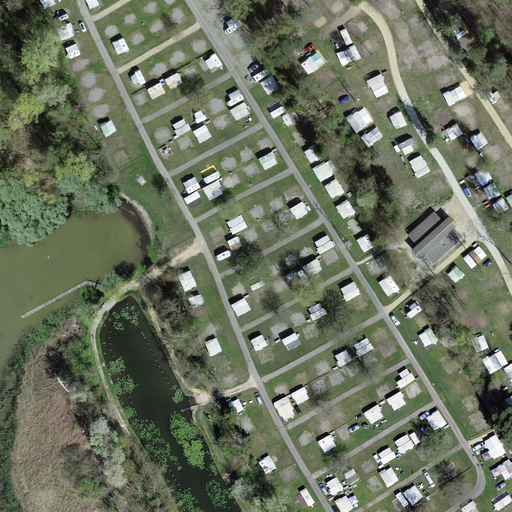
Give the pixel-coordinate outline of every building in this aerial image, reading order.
[(346,0),(325,0),(338,13),(349,3),(346,0)] [(389,0),(383,5),(395,20),(405,12),(395,0),(389,0)] [(442,0),(441,1),(447,10),(455,4),(451,0),(442,0)] [(171,10),(178,19),(186,12),(179,3),(171,10)] [(314,18),(321,10),(315,5),(308,13),(314,18)] [(411,23),(421,19),(417,8),(407,12),(411,23)] [(324,13),(314,17),(318,26),(328,21),(324,13)] [(149,21),(155,32),(167,25),(160,14),(149,21)] [(348,27),(356,37),(371,26),(364,16),(348,27)] [(135,44),(146,38),(140,26),(128,32),(135,44)] [(338,49),(354,37),(346,26),(330,38),(338,49)] [(365,55),(376,49),(370,37),(359,42),(365,55)] [(118,53),(128,49),(123,38),(113,42),(118,53)] [(201,54),(211,49),(206,39),(196,43),(201,54)] [(341,52),(347,63),(364,54),(357,43),(341,52)] [(409,49),(416,65),(428,60),(422,44),(409,49)] [(183,49),(175,53),(180,64),(188,60),(183,49)] [(313,69),(327,61),(321,49),(306,58),(313,69)] [(219,51),(207,56),(213,69),(225,64),(219,51)] [(85,70),(88,81),(103,78),(100,66),(85,70)] [(171,87),(185,82),(181,70),(167,75),(171,87)] [(321,78),(327,84),(334,77),(328,71),(321,78)] [(145,72),(133,76),(138,88),(149,83),(145,72)] [(273,72),(262,81),(271,92),(282,83),(273,72)] [(432,73),(421,79),(429,92),(440,86),(432,73)] [(347,74),(329,84),(339,100),(356,90),(347,74)] [(152,96),(166,92),(163,81),(149,85),(152,96)] [(463,82),(445,91),(452,103),(469,94),(463,82)] [(88,90),(92,100),(104,95),(99,85),(88,90)] [(430,109),(448,101),(443,89),(425,98),(430,109)] [(383,114),(402,105),(396,91),(377,100),(383,114)] [(269,105),(276,115),(287,108),(280,98),(269,105)] [(463,114),(475,108),(470,99),(459,104),(463,114)] [(245,100),(232,108),(239,118),(252,110),(245,100)] [(434,113),(440,126),(457,117),(451,105),(434,113)] [(288,125),(308,117),(303,106),(283,114),(288,125)] [(363,110),(352,119),(363,133),(374,123),(363,110)] [(392,115),(398,129),(410,124),(404,110),(392,115)] [(479,111),(470,114),(473,125),(483,122),(479,111)] [(217,118),(221,127),(228,124),(223,115),(217,118)] [(179,132),(191,128),(188,117),(176,120),(179,132)] [(195,128),(201,140),(213,135),(208,122),(195,128)] [(446,127),(449,138),(465,133),(461,122),(446,127)] [(169,123),(155,129),(161,142),(175,136),(169,123)] [(304,125),(293,132),(301,145),(312,138),(304,125)] [(479,148),(497,137),(489,125),(472,136),(479,148)] [(464,155),(475,148),(468,135),(457,142),(464,155)] [(411,136),(400,142),(405,153),(417,146),(411,136)] [(306,148),(314,161),(324,155),(316,142),(306,148)] [(489,156),(498,150),(493,144),(484,150),(489,156)] [(121,166),(132,159),(125,147),(114,154),(121,166)] [(267,167),(281,160),(274,149),(261,156),(267,167)] [(466,157),(473,169),(485,162),(478,150),(466,157)] [(423,152),(410,159),(419,175),(432,168),(423,152)] [(323,179),(337,172),(329,158),(315,166),(323,179)] [(476,172),(483,183),(495,175),(488,164),(476,172)] [(208,174),(210,180),(221,175),(219,170),(208,174)] [(189,190),(203,186),(199,173),(185,177),(189,190)] [(326,183),(334,196),(348,189),(340,175),(326,183)] [(212,197),(226,189),(219,177),(205,186),(212,197)] [(423,185),(429,194),(439,188),(432,179),(423,185)] [(300,181),(284,190),(291,203),(307,194),(300,181)] [(490,196),(501,191),(495,181),(485,186),(490,196)] [(199,190),(187,195),(189,200),(201,195),(199,190)] [(273,212),(286,205),(280,195),(268,201),(273,212)] [(346,217),(358,209),(349,197),(338,204),(346,217)] [(298,217),(310,209),(304,199),(292,206),(298,217)] [(263,202),(251,209),(256,219),(269,213),(263,202)] [(244,212),(229,220),(235,231),(250,224),(244,212)] [(356,233),(367,226),(359,213),(348,220),(356,233)] [(511,213),(501,221),(506,230),(511,227),(511,213)] [(435,214),(411,236),(418,244),(412,249),(419,256),(425,251),(432,259),(456,237),(449,230),(455,224),(448,217),(442,222),(435,214)] [(223,224),(215,228),(220,239),(228,235),(223,224)] [(248,241),(261,236),(256,225),(243,231),(248,241)] [(332,232),(317,238),(321,250),(336,245),(332,232)] [(240,234),(230,237),(234,248),(244,245),(240,234)] [(369,251),(378,246),(371,235),(363,240),(369,251)] [(218,257),(230,251),(225,240),(213,246),(218,257)] [(473,265),(490,253),(482,242),(465,255),(473,265)] [(329,264),(343,256),(337,245),(323,253),(329,264)] [(372,275),(390,264),(384,253),(365,264),(372,275)] [(305,263),(312,274),(325,266),(319,255),(305,263)] [(278,259),(267,266),(274,278),(286,271),(278,259)] [(455,278),(464,272),(459,264),(450,270),(455,278)] [(305,265),(288,272),(293,285),(311,277),(305,265)] [(358,279),(343,284),(348,298),(363,292),(358,279)] [(238,295),(248,291),(243,281),(233,286),(238,295)] [(258,302),(272,295),(265,283),(252,291),(258,302)] [(365,292),(353,298),(362,315),(374,309),(365,292)] [(246,294),(232,303),(240,314),(253,305),(246,294)] [(323,301),(310,306),(314,317),(327,312),(323,301)] [(327,315),(331,324),(353,313),(349,304),(327,315)] [(426,309),(415,315),(422,327),(433,320),(426,309)] [(278,336),(290,331),(285,321),(273,326),(278,336)] [(308,339),(322,333),(316,321),(302,327),(308,339)] [(378,344),(392,336),(386,324),(372,332),(378,344)] [(435,326),(421,332),(426,345),(440,340),(435,326)] [(284,337),(291,348),(303,341),(297,330),(284,337)] [(487,349),(498,341),(491,331),(480,338),(487,349)] [(261,332),(250,337),(255,349),(266,345),(261,332)] [(359,351),(374,348),(371,336),(356,340),(359,351)] [(386,357),(400,349),(394,337),(379,344),(386,357)] [(340,362),(352,358),(346,340),(334,344),(340,362)] [(258,350),(264,362),(277,356),(272,344),(258,350)] [(370,363),(378,357),(371,349),(363,356),(370,363)] [(493,370),(510,363),(504,349),(487,357),(493,370)] [(452,352),(442,357),(450,372),(460,366),(452,352)] [(350,375),(361,371),(358,359),(347,363),(350,375)] [(328,373),(334,385),(347,378),(341,366),(328,373)] [(410,367),(398,374),(405,386),(417,379),(410,367)] [(302,386),(314,379),(308,368),(296,376),(302,386)] [(443,387),(450,398),(470,386),(463,375),(443,387)] [(281,395),(294,389),(290,379),(277,385),(281,395)] [(412,398),(425,389),(418,379),(405,387),(412,398)] [(383,398),(396,392),(391,381),(378,387),(383,398)] [(306,386),(294,393),(299,403),(312,396),(306,386)] [(389,397),(395,409),(409,403),(403,391),(389,397)] [(471,409),(481,403),(474,392),(464,398),(471,409)] [(285,419),(298,412),(288,395),(276,402),(285,419)] [(235,402),(238,409),(252,404),(248,397),(235,402)] [(372,423),(387,415),(380,404),(366,412),(372,423)] [(479,431),(491,425),(482,407),(470,413),(479,431)] [(440,408),(428,416),(436,430),(449,422),(440,408)] [(326,411),(317,416),(326,432),(335,427),(326,411)] [(404,452),(416,445),(406,428),(394,435),(404,452)] [(257,447),(268,440),(262,429),(251,436),(257,447)] [(326,451),(338,444),(332,433),(320,440),(326,451)] [(498,433),(486,440),(496,458),(508,451),(498,433)] [(424,459),(433,452),(425,441),(416,448),(424,459)] [(284,450),(275,456),(280,464),(289,459),(284,450)] [(383,458),(386,463),(398,456),(395,450),(383,458)] [(366,474),(381,468),(376,456),(362,462),(366,474)] [(461,456),(456,460),(461,469),(467,465),(461,456)] [(511,459),(492,467),(495,476),(505,472),(507,477),(511,475),(511,459)] [(455,460),(444,466),(451,477),(462,471),(455,460)] [(294,462),(279,469),(285,481),(300,474),(294,462)] [(388,485),(400,480),(395,466),(382,470),(388,485)] [(340,476),(329,482),(335,493),(346,488),(340,476)] [(411,502),(424,498),(419,484),(406,489),(411,502)] [(445,489),(448,496),(457,491),(454,485),(445,489)] [(309,486),(297,492),(304,507),(316,501),(309,486)] [(498,507),(511,501),(511,495),(509,489),(494,495),(498,507)] [(403,490),(393,498),(400,508),(411,500),(403,490)] [(344,511),(347,511),(356,506),(348,493),(337,500),(344,511)] [(429,502),(417,506),(419,511),(426,511),(432,510),(429,502)]
